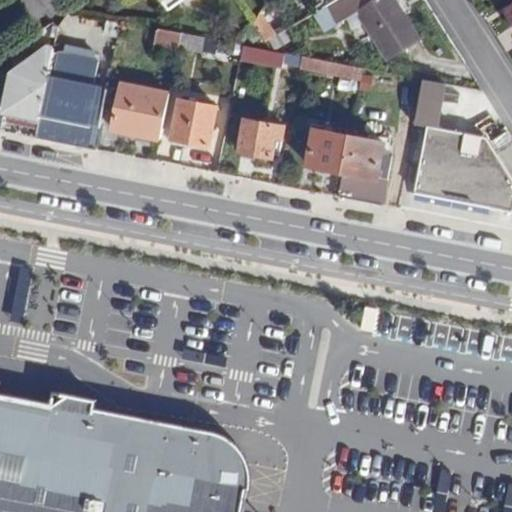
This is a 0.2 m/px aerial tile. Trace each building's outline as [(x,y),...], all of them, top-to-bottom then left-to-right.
[(183,0),(166,0),(172,8),(183,0)] [(336,0),(329,5),(315,13),(327,31),(348,18),(350,21),(360,15),(388,59),(421,38),(396,0),(336,0)] [(276,26),(274,20),(262,25),(264,30),(276,26)] [(264,36),(255,23),(246,29),(256,42),(264,36)] [(183,32),(160,28),(156,44),(180,48),(183,32)] [(286,30),(271,39),(276,49),(291,40),(286,30)] [(183,32),(180,48),(204,53),(207,37),(183,32)] [(6,104),(0,102),(0,130),(4,131),(7,115),(41,121),(55,52),(56,46),(48,45),(13,73),(6,104)] [(41,121),(36,137),(97,148),(110,86),(95,82),(98,61),(55,52),(41,121)] [(305,56),(285,52),(283,65),(303,69),(305,56)] [(362,80),(364,68),(305,56),(303,69),(362,80)] [(441,128),(449,84),(425,80),(417,125),(429,128),(429,125),(441,128)] [(116,129),(161,138),(171,92),(125,83),(116,129)] [(211,145),(218,107),(182,100),(175,137),(211,145)] [(286,138),(288,128),(247,120),(243,151),(274,157),(278,137),(286,138)] [(462,199),(475,134),(441,128),(429,125),(429,128),(417,190),(462,199)] [(345,172),(352,135),(317,129),(310,165),(345,172)] [(511,175),(488,137),(475,134),(462,199),(511,209),(511,175)] [(341,196),(385,204),(393,156),(383,154),(386,142),(352,135),(345,172),(341,196)] [(366,305),(361,329),(374,332),(378,308),(366,305)] [(0,511),(245,511),(250,488),(250,479),(244,459),(235,446),(221,437),(93,414),(94,402),(68,397),(53,406),(43,394),(11,388),(0,392),(0,511)]
